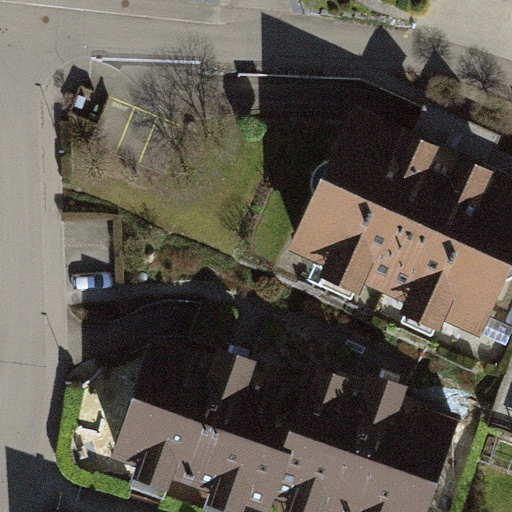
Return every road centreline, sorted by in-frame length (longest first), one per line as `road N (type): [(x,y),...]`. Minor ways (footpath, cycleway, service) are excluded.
road 1 (residential): [(511,82),(427,55),(15,22)]
road 2 (residential): [(0,468),(24,361),(15,22)]
